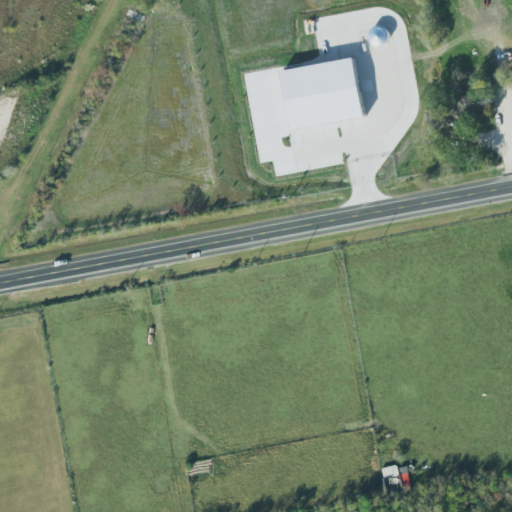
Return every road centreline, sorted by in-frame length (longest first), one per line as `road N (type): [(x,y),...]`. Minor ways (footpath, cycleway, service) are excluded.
road 1 (secondary): [(0,283),(511,189)]
road 2 (residential): [(0,220),(119,0)]
